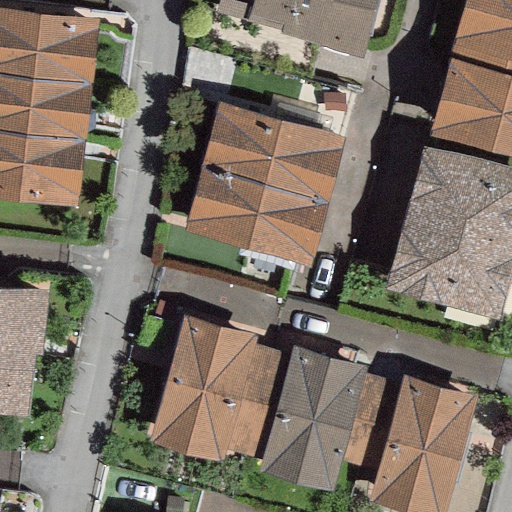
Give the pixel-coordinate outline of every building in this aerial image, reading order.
[(257,0),(288,9),(286,20),(358,40),(367,0),(257,0)] [(511,0),(466,0),(436,120),(511,140),(511,0)] [(0,184),(67,193),(89,17),(0,5),(0,184)] [(300,244),(330,140),(220,109),(191,211),(300,244)] [(489,299),(511,213),(511,174),(428,150),(397,274),(489,299)] [(0,398),(15,401),(33,291),(0,285),(0,398)] [(223,428),(246,343),(248,336),(191,321),(164,419),(221,435),(223,428)] [(273,441),(297,359),(267,349),(246,343),(223,428),(273,441)] [(335,448),(356,373),(357,367),(299,350),(297,359),(273,441),(271,449),(330,465),(335,448)] [(384,462),(405,387),(356,373),(335,448),(360,455),(384,462)] [(405,387),(384,462),(379,479),(437,495),(465,395),(408,379),(405,387)]
